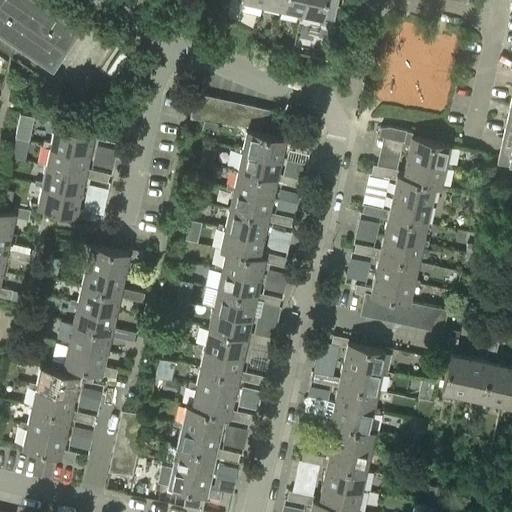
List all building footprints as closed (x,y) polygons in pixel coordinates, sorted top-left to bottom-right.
[(79,24),(43,0),(0,0),(0,30),(10,38),(51,65),(79,24)] [(281,0),(281,6),(298,10),(301,10),(303,0),(281,0)] [(303,0),(301,10),(298,10),(298,13),(302,14),(303,11),(321,15),(333,18),(336,0),(303,0)] [(128,55),(120,49),(106,68),(114,74),(128,55)] [(26,69),(20,65),(16,71),(22,75),(26,69)] [(200,117),(205,94),(194,91),(188,115),(200,117)] [(205,94),(200,117),(212,120),(217,97),(205,94)] [(217,97),(212,120),(224,123),(230,100),(217,97)] [(224,123),(236,125),(241,102),(230,100),(224,123)] [(241,102),(236,125),(246,127),(248,126),(253,105),(241,102)] [(264,107),(253,105),(248,126),(260,129),(264,107)] [(260,129),(272,133),(277,110),(264,107),(260,129)] [(511,120),(506,119),(503,136),(511,138),(511,120)] [(53,122),(49,141),(48,145),(66,149),(67,146),(87,150),(90,136),(105,139),(107,131),(91,128),(90,131),(53,122)] [(409,142),(406,156),(427,160),(427,157),(445,161),(444,165),(447,166),(448,161),(445,160),(449,143),(411,135),(412,131),(389,125),(380,126),(377,135),(409,142)] [(260,150),(280,155),(283,141),(298,144),(300,135),(285,132),(284,135),(272,133),(260,129),(248,126),(246,127),(242,145),(241,149),(259,153),(260,150)] [(511,157),(511,138),(503,136),(499,154),(511,157)] [(83,166),(87,150),(67,146),(66,149),(48,145),(49,141),(45,140),(44,146),(48,146),(44,163),(87,172),(86,176),(96,178),(98,170),(83,166)] [(289,183),(291,175),(276,171),(280,155),(260,150),(259,153),(241,149),(242,145),(238,144),(237,149),(240,150),(237,167),(280,177),(279,181),(289,183)] [(403,169),(382,165),(380,173),(390,176),(391,171),(434,182),(440,183),(444,165),(445,161),(427,157),(427,160),(406,156),(403,169)] [(370,171),(380,173),(382,165),(373,162),(370,171)] [(58,185),(78,189),(81,175),(86,176),(87,172),(44,163),(40,180),(39,184),(57,188),(58,185)] [(274,180),(279,181),(280,177),(237,167),(233,184),(232,188),(250,192),(251,190),(271,194),(274,180)] [(98,170),(96,178),(106,180),(108,172),(98,170)] [(429,203),(432,204),(433,199),(430,199),(434,182),(391,171),(390,176),(395,177),(391,194),(411,198),(412,196),(430,200),(429,203)] [(300,177),(291,175),(289,183),(298,185),(300,177)] [(74,206),(78,189),(58,185),(57,188),(39,184),(40,180),(37,179),(36,184),(40,185),(35,203),(73,212),(73,215),(87,218),(89,209),(74,206)] [(232,190),(228,206),(272,216),(271,221),(280,223),(282,214),(267,211),(271,194),(251,190),(250,192),(232,188),(233,184),(229,184),(228,189),(232,190)] [(388,208),(383,206),(382,211),(425,221),(429,203),(430,200),(412,196),(411,198),(391,194),(388,208)] [(362,211),(371,213),(373,204),(364,202),(362,211)] [(383,206),(373,204),(371,213),(386,216),(383,233),(402,237),(403,235),(421,239),(420,243),(424,244),(425,239),(421,238),(425,221),(382,211),(383,206)] [(228,206),(224,224),(223,227),(241,231),(242,229),(262,233),(265,219),(271,221),(272,216),(228,206)] [(0,207),(0,228),(7,230),(10,216),(26,220),(28,210),(12,207),(12,210),(0,207)] [(291,216),(282,214),(280,223),(289,225),(291,216)] [(220,223),(219,228),(223,228),(219,246),(225,247),(227,247),(263,256),(264,251),(258,250),(262,233),(242,229),(241,231),(223,227),(224,224),(220,223)] [(0,250),(8,252),(7,257),(17,259),(19,250),(4,247),(7,230),(0,228),(0,250)] [(379,247),(374,246),(373,251),(416,260),(420,243),(421,239),(403,235),(402,237),(383,233),(379,247)] [(89,242),(84,260),(84,265),(101,268),(101,266),(122,270),(125,256),(140,259),(142,251),(127,247),(126,250),(89,242)] [(353,250),(362,252),(365,244),(355,242),(353,250)] [(413,277),(416,260),(373,251),(374,246),(365,244),(362,252),(377,256),(373,272),(393,277),(394,274),(413,278),(412,282),(415,283),(416,278),(413,277)] [(279,255),(264,251),(263,256),(227,247),(225,247),(221,265),(220,269),(238,273),(239,270),(259,274),(263,260),(277,264),(279,255)] [(28,252),(19,250),(17,259),(26,261),(28,252)] [(289,257),(279,255),(277,264),(287,266),(289,257)] [(119,286),(122,270),(101,266),(101,268),(84,265),(84,260),(81,260),(80,265),(83,266),(80,283),(122,292),(121,296),(132,298),(133,289),(119,286)] [(219,270),(216,287),(260,297),(258,301),(268,303),(270,295),(255,291),(259,274),(239,270),(238,273),(220,269),(221,265),(217,264),(215,269),(219,270)] [(369,292),(376,294),(389,296),(399,299),(407,301),(408,300),(412,282),(413,278),(394,274),(393,277),(373,272),(370,286),(356,283),(354,292),(364,294),(364,290),(369,291),(369,292)] [(80,283),(76,300),(75,304),(92,308),(93,305),(113,309),(116,294),(121,296),(122,292),(80,283)] [(0,295),(18,299),(20,291),(0,287),(0,295)] [(216,287),(212,304),(211,308),(230,312),(230,309),(250,314),(254,300),(258,301),(260,297),(216,287)] [(143,291),(133,289),(132,298),(141,300),(143,291)] [(371,315),(376,294),(369,292),(369,291),(364,290),(364,294),(360,313),(371,315)] [(389,296),(376,294),(371,315),(384,318),(389,296)] [(279,297),(270,295),(268,303),(277,305),(279,297)] [(399,299),(389,296),(384,318),(394,321),(399,299)] [(75,305),(71,321),(114,330),(113,335),(123,337),(125,328),(110,325),(113,309),(93,305),(92,308),(75,304),(76,300),(72,299),(71,304),(75,305)] [(394,321),(406,323),(411,300),(408,300),(407,301),(399,299),(394,321)] [(406,323),(418,326),(423,303),(411,300),(406,323)] [(208,303),(207,308),(211,309),(207,326),(251,336),(250,340),(259,342),(261,333),(247,330),(250,314),(230,309),(230,312),(211,308),(212,304),(208,303)] [(418,326),(430,329),(435,306),(423,303),(418,326)] [(447,309),(435,306),(430,329),(442,331),(447,309)] [(108,333),(113,335),(114,330),(71,321),(67,339),(66,342),(84,346),(84,344),(105,348),(108,333)] [(245,339),(250,340),(251,336),(207,326),(203,343),(202,346),(221,351),(222,348),(242,353),(245,339)] [(134,330),(125,328),(123,337),(132,339),(134,330)] [(271,335),(261,333),(259,342),(268,344),(271,335)] [(380,371),(383,372),(385,367),(381,366),(385,349),(348,340),(348,337),(333,333),(331,342),(346,345),(342,362),(363,366),(363,364),(381,368),(380,371)] [(489,334),(487,343),(496,345),(498,336),(489,334)] [(440,388),(459,392),(462,393),(466,375),(464,375),(468,355),(454,351),(457,337),(449,335),(445,350),(449,351),(440,388)] [(101,364),(105,348),(84,344),(84,346),(66,342),(67,339),(64,338),(63,343),(66,344),(62,362),(100,370),(99,373),(114,376),(116,367),(101,364)] [(202,347),(198,365),(242,374),(241,379),(251,381),(253,372),(238,369),(242,353),(222,348),(221,351),(202,346),(203,343),(199,342),(198,346),(202,347)] [(484,358),(468,355),(464,375),(466,375),(462,393),(459,392),(458,395),(463,397),(464,394),(480,398),(490,355),(493,355),(496,345),(487,343),(484,358)] [(492,360),(493,355),(490,355),(480,398),(497,402),(500,403),(504,384),(502,383),(506,363),(492,360)] [(376,389),(380,371),(381,368),(363,364),(363,366),(342,362),(339,376),(334,375),(333,379),(376,389)] [(497,402),(496,405),(501,406),(502,403),(511,404),(511,364),(506,363),(502,383),(504,384),(500,403),(497,402)] [(38,365),(34,383),(33,387),(51,390),(52,387),(72,392),(76,378),(91,382),(93,373),(77,369),(76,373),(38,365)] [(198,365),(194,382),(193,386),(212,390),(213,387),(233,392),(236,378),(241,379),(242,374),(198,365)] [(312,379),(322,381),(324,373),(314,370),(312,379)] [(262,374),(253,372),(251,381),(260,383),(262,374)] [(334,375),(324,373),(322,381),(337,384),(333,401),(353,405),(354,402),(372,407),(372,405),(376,389),(333,379),(334,375)] [(193,386),(189,403),(190,404),(228,412),(228,417),(242,420),(244,411),(229,407),(233,392),(213,387),(212,390),(193,386),(194,382),(190,381),(189,385),(193,386)] [(34,383),(31,382),(30,387),(33,388),(30,405),(72,414),(71,418),(82,421),(84,412),(69,409),(72,392),(52,387),(51,390),(33,387),(34,383)] [(371,410),(374,411),(376,406),(372,405),(372,407),(354,402),(353,405),(333,401),(330,415),(316,411),(313,421),(328,424),(329,419),(368,427),(371,410)] [(180,420),(179,424),(197,428),(198,425),(219,429),(222,416),(228,417),(228,412),(190,404),(189,403),(184,402),(180,420)] [(30,405),(26,422),(25,425),(42,430),(43,427),(63,431),(67,417),(71,418),(72,414),(30,405)] [(121,408),(118,421),(142,427),(145,414),(121,408)] [(304,418),(313,421),(316,411),(306,409),(304,418)] [(254,413),(244,411),(242,420),(252,423),(254,413)] [(93,415),(84,412),(82,421),(91,423),(93,415)] [(219,452),(218,457),(227,459),(229,450),(215,446),(219,429),(198,425),(197,428),(179,424),(180,420),(176,419),(175,424),(179,425),(175,442),(219,452)] [(368,451),(372,452),(373,447),(369,447),(373,428),(368,427),(329,419),(328,424),(334,425),(331,442),(351,446),(351,444),(369,447),(368,451)] [(26,422),(22,421),(21,426),(24,426),(20,445),(58,453),(58,456),(73,460),(75,451),(60,448),(63,431),(43,427),(42,430),(25,425),(26,422)] [(118,421),(115,433),(139,439),(142,427),(118,421)] [(115,433),(113,445),(137,451),(139,439),(115,433)] [(189,465),(210,469),(213,456),(218,457),(219,452),(175,442),(171,459),(170,463),(188,467),(189,465)] [(364,469),(368,451),(369,447),(351,444),(351,446),(331,442),(327,456),(322,455),(321,459),(364,469)] [(113,445),(110,457),(134,463),(137,451),(113,445)] [(240,452),(229,450),(227,459),(237,461),(240,452)] [(301,459),(311,461),(313,453),(303,450),(301,459)] [(322,455),(313,453),(311,461),(325,465),(322,480),(341,484),(342,482),(361,486),(360,491),(363,491),(364,486),(361,485),(364,469),(321,459),(322,455)] [(134,463),(110,457),(107,470),(131,476),(134,463)] [(206,485),(210,469),(189,465),(188,467),(170,463),(170,464),(163,463),(159,481),(204,491),(204,494),(219,497),(221,488),(206,485)] [(356,509),(360,491),(361,486),(342,482),(341,484),(322,480),(318,494),(312,493),(311,498),(351,507),(350,508),(356,509)] [(286,497),(296,499),(298,489),(288,487),(286,497)] [(312,493),(298,489),(296,499),(311,503),(308,511),(358,511),(359,510),(356,509),(350,508),(351,507),(311,498),(312,493)]
